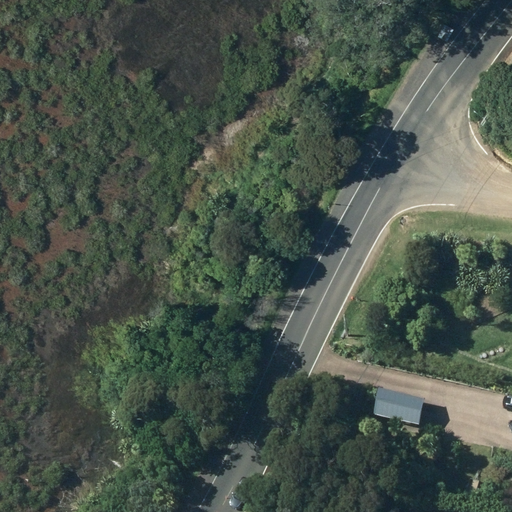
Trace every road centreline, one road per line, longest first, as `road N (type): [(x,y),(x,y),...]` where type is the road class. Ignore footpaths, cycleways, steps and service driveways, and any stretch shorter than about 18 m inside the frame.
road 1 (tertiary): [(222,511),(374,200),(412,139)]
road 2 (tertiary): [(412,139),(511,2)]
